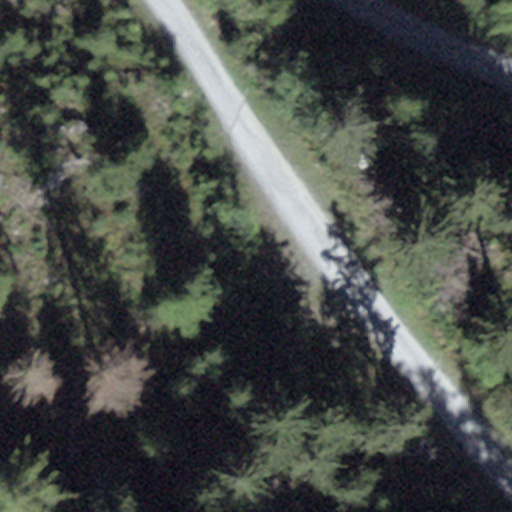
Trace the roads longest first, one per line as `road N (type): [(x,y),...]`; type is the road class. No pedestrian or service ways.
road 1 (track): [(164,0),(401,347),(511,474)]
road 2 (track): [(511,76),(359,0)]
